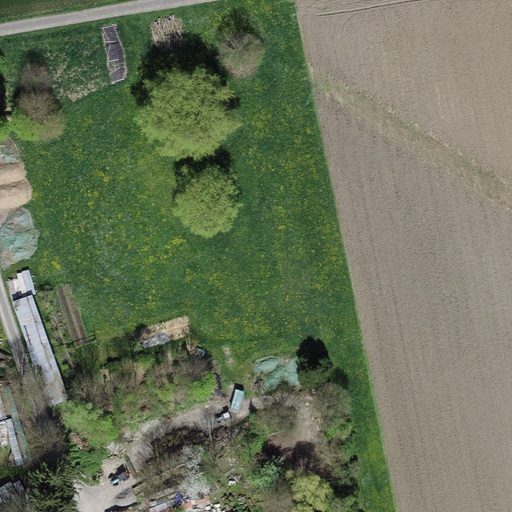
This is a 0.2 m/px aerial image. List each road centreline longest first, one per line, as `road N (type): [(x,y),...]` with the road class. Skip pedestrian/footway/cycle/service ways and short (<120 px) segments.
road 1 (track): [(0,291),(45,427),(85,511)]
road 2 (unclassified): [(0,34),(208,0)]
